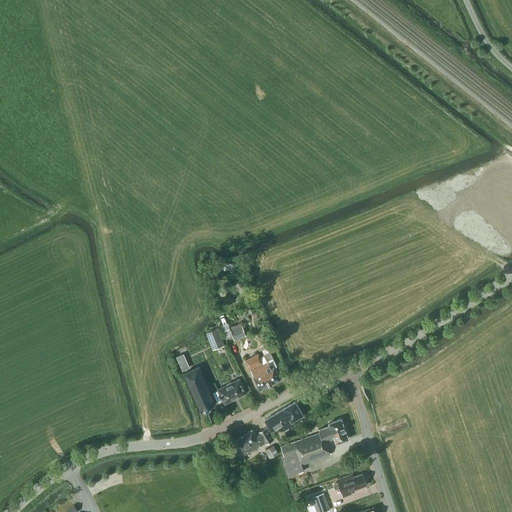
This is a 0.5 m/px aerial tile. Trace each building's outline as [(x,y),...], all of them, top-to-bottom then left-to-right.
[(231,331),(235,341),(246,336),(242,326),(240,323),(231,327),(232,330),(231,331)] [(218,328),(206,332),(213,350),(225,345),(218,328)] [(181,362),(195,356),(192,347),(177,354),(181,362)] [(259,353),(246,359),(260,389),(281,378),(275,367),(277,366),(270,353),(261,357),(259,353)] [(201,410),(216,403),(199,366),(184,373),(201,410)] [(240,378),(218,389),(225,403),(246,392),(240,378)] [(296,424),(294,420),(303,414),(295,400),(283,407),(283,408),(265,419),(272,431),(282,425),(285,430),(296,424)] [(312,421),(319,417),(317,412),(310,417),(312,421)] [(281,446),(284,455),(282,456),(289,476),(304,470),(302,464),(331,454),(326,440),(335,437),(336,443),(348,438),(341,418),(329,423),(330,425),(318,429),(319,432),(281,446)] [(230,447),(233,452),(237,449),(242,457),(264,444),(274,439),(266,427),(259,431),(259,432),(255,434),(252,429),(232,441),(234,444),(230,447)] [(279,453),(273,444),(265,450),(270,458),(279,453)] [(362,473),(353,477),(352,474),(338,479),(339,482),(334,484),(336,488),(340,487),(344,496),(351,493),(350,490),(366,484),(362,473)] [(312,497),(317,511),(322,511),(330,509),(324,492),(312,497)]
